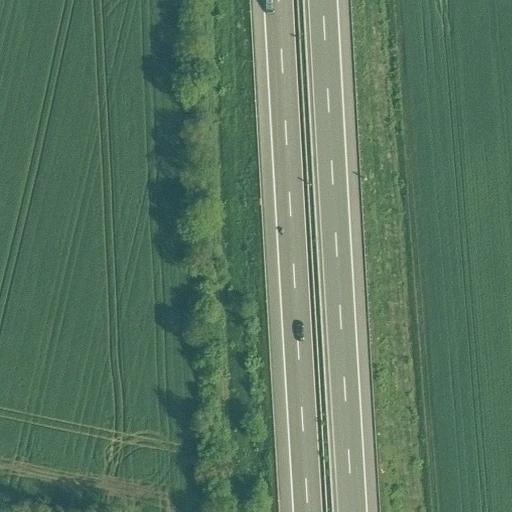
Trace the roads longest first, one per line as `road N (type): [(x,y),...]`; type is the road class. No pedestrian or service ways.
road 1 (motorway): [(278,0),(309,511)]
road 2 (motorway): [(353,511),(323,0)]
